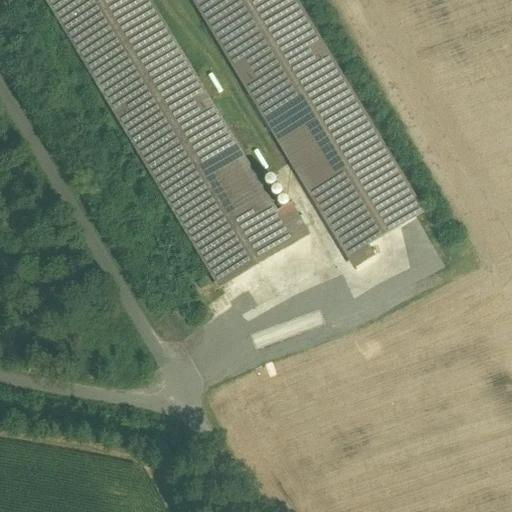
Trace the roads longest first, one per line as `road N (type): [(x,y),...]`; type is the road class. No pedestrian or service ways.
road 1 (unclassified): [(178,391),(0,107)]
road 2 (unclassified): [(178,391),(0,360)]
road 3 (unclassified): [(248,511),(178,391)]
